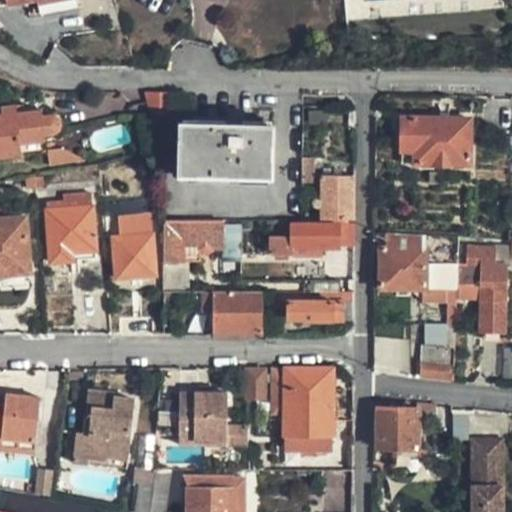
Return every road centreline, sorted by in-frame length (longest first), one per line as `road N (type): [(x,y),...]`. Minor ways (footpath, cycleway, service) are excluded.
road 1 (residential): [(368,86),(48,76),(0,54)]
road 2 (residential): [(0,355),(366,349)]
road 3 (residential): [(368,86),(366,349)]
road 4 (residential): [(511,396),(367,380)]
road 5 (residential): [(511,87),(368,86)]
road 6 (residential): [(367,380),(365,511)]
